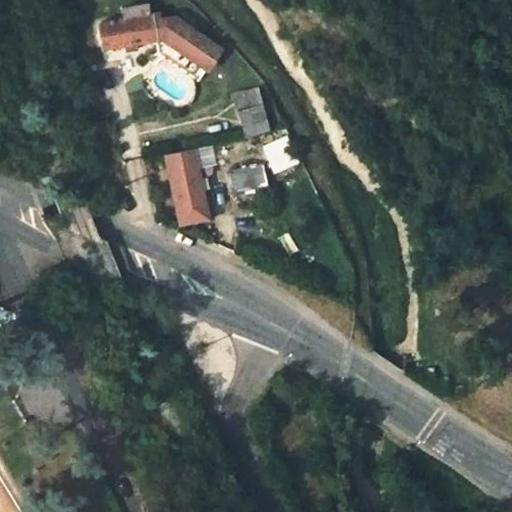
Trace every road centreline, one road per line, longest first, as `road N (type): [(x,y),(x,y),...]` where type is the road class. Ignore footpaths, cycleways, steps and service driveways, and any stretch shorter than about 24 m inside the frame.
road 1 (unclassified): [(10,197),(9,260),(134,511)]
road 2 (unclassified): [(10,197),(270,319)]
road 3 (unclassified): [(270,319),(511,475)]
road 4 (residential): [(275,511),(236,418),(270,319)]
